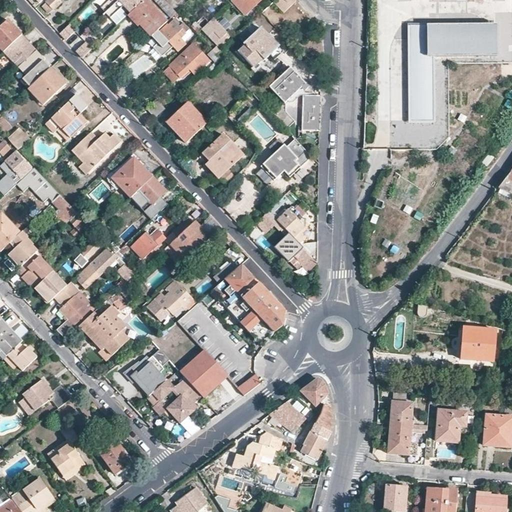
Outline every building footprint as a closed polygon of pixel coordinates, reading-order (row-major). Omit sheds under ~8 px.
[(109,0),(101,8),(106,13),(111,19),(124,7),(131,14),(131,13),(145,0),(109,0)] [(146,0),(145,0),(131,13),(153,36),(167,22),(146,0)] [(158,0),(174,16),(178,13),(177,12),(165,0),(158,0)] [(261,0),(238,0),(249,11),(261,0)] [(296,2),(294,0),(276,0),(274,2),(284,13),(296,2)] [(56,8),(49,1),(44,5),(51,12),(56,8)] [(213,18),(201,28),(214,43),(226,32),(213,18)] [(0,24),(0,49),(2,51),(20,34),(6,19),(0,24)] [(188,28),(184,24),(180,27),(174,20),(160,33),(164,37),(155,46),(165,56),(174,47),(177,50),(186,42),(180,37),(186,32),(185,31),(188,28)] [(67,39),(76,30),(70,24),(61,33),(67,39)] [(496,56),(495,25),(433,26),(434,56),(496,56)] [(434,56),(433,26),(408,26),(409,122),(434,122),(434,56)] [(246,41),(266,62),(267,61),(266,59),(280,47),(261,27),(246,41)] [(34,49),(20,34),(2,51),(1,52),(16,67),(23,60),(27,57),(34,49)] [(51,46),(45,40),(38,46),(44,53),(51,46)] [(256,70),(266,62),(246,41),(237,50),(256,70)] [(84,58),(93,49),(87,42),(77,51),(84,58)] [(210,63),(192,44),(172,62),(167,67),(168,68),(178,79),(179,80),(188,72),(194,78),(210,63)] [(215,61),(219,57),(218,55),(212,49),(208,53),(215,61)] [(60,57),(55,51),(46,60),(51,66),(60,57)] [(32,61),(27,57),(23,60),(24,61),(12,73),(18,79),(29,67),(28,65),(32,61)] [(109,77),(95,62),(91,65),(105,80),(109,77)] [(276,80),(291,66),(289,64),(274,78),(276,80)] [(57,72),(51,66),(28,87),(43,104),(63,84),(54,74),(57,72)] [(320,130),(321,94),(307,94),(307,90),(306,89),(309,86),(291,66),(276,80),(270,86),(285,102),(274,113),(288,128),(296,120),(296,121),(296,125),(303,126),(303,129),(320,130)] [(178,79),(168,68),(162,74),(172,85),(178,79)] [(66,81),(57,72),(54,74),(63,84),(66,81)] [(43,104),(28,87),(25,90),(40,106),(43,104)] [(76,94),(44,124),(52,133),(56,130),(59,127),(69,138),(87,121),(76,111),(72,115),(69,112),(74,108),(81,101),(76,94)] [(165,108),(156,99),(147,108),(155,117),(165,108)] [(187,142),(208,123),(188,101),(167,121),(187,142)] [(0,128),(4,133),(11,127),(0,115),(0,128)] [(7,137),(12,143),(23,133),(18,127),(7,137)] [(59,127),(56,130),(66,140),(69,138),(59,127)] [(91,132),(87,136),(93,142),(97,138),(91,132)] [(12,143),(18,149),(29,138),(23,133),(12,143)] [(87,136),(71,151),(82,162),(89,169),(120,141),(113,133),(108,137),(103,133),(97,138),(93,142),(87,136)] [(200,157),(220,177),(228,170),(244,155),(224,135),(200,157)] [(287,146),(285,144),(261,167),(274,180),(283,171),(289,179),(311,158),(294,140),(287,146)] [(0,158),(11,148),(5,141),(0,145),(0,158)] [(18,152),(6,162),(21,178),(32,168),(18,152)] [(111,177),(130,196),(137,190),(152,176),(141,164),(134,156),(111,177)] [(5,161),(0,165),(0,166),(16,184),(21,180),(22,179),(21,178),(6,162),(5,161)] [(89,169),(82,162),(78,166),(85,174),(89,169)] [(41,173),(36,168),(29,175),(34,181),(28,187),(43,203),(48,198),(52,203),(61,194),(44,176),(41,173)] [(220,177),(226,185),(235,177),(228,170),(220,177)] [(511,172),(510,174),(499,189),(511,195),(511,172)] [(165,190),(152,176),(137,190),(150,203),(142,212),(149,220),(166,204),(158,196),(165,190)] [(21,180),(16,184),(9,191),(5,195),(11,202),(27,187),(21,180)] [(61,194),(52,203),(58,209),(53,214),(65,226),(79,213),(69,203),(61,194)] [(282,199),(268,212),(271,215),(285,202),(282,199)] [(298,205),(294,209),(302,218),(306,214),(298,205)] [(294,209),(291,206),(276,220),(278,223),(294,240),(300,235),(300,232),(304,228),(305,221),(302,218),(294,209)] [(0,250),(19,232),(0,211),(0,250)] [(271,215),(268,212),(255,224),(265,235),(278,223),(276,220),(271,215)] [(79,213),(65,226),(75,237),(88,224),(79,213)] [(172,241),(192,222),(188,217),(167,236),(172,241)] [(210,237),(221,227),(211,217),(200,227),(210,237)] [(186,259),(210,237),(200,227),(195,222),(171,244),(186,259)] [(35,230),(29,224),(13,239),(17,243),(13,246),(6,252),(9,255),(3,261),(11,270),(17,265),(20,268),(39,250),(28,238),(35,230)] [(143,258),(165,237),(158,228),(150,235),(146,231),(131,245),(143,258)] [(234,242),(228,235),(224,239),(231,246),(234,242)] [(84,260),(100,245),(94,237),(78,253),(84,260)] [(315,263),(289,237),(283,243),(275,250),(281,256),(281,263),(290,262),(296,269),(306,261),(310,267),(315,263)] [(124,243),(115,251),(119,256),(129,247),(124,243)] [(307,253),(318,264),(319,244),(308,243),(307,253)] [(179,266),(186,259),(171,244),(164,250),(179,266)] [(42,247),(39,250),(20,268),(18,270),(34,287),(52,269),(53,269),(46,262),(41,257),(46,252),(42,247)] [(115,251),(112,249),(94,267),(101,273),(104,270),(115,259),(119,256),(115,251)] [(71,260),(79,268),(86,261),(84,260),(78,253),(71,260)] [(118,270),(127,280),(135,273),(119,256),(115,259),(122,266),(118,270)] [(51,258),(46,262),(53,269),(58,264),(51,258)] [(218,284),(238,267),(232,261),(213,278),(218,284)] [(261,284),(241,264),(238,267),(218,284),(213,289),(264,347),(268,341),(270,337),(274,332),(282,326),(286,311),(274,299),(261,284)] [(93,280),(101,273),(94,267),(79,281),(85,288),(93,280)] [(52,269),(34,287),(49,302),(53,298),(67,285),(52,269)] [(70,282),(67,285),(53,298),(61,307),(60,309),(72,321),(60,332),(66,338),(79,326),(96,309),(70,282)] [(161,322),(190,297),(177,282),(148,308),(161,322)] [(120,306),(126,301),(120,294),(114,299),(117,302),(120,306)] [(107,299),(96,309),(79,326),(100,350),(103,347),(111,356),(129,340),(121,332),(126,327),(116,316),(119,313),(107,299)] [(0,352),(5,357),(21,342),(0,320),(0,319),(0,352)] [(22,324),(14,331),(21,339),(29,332),(22,324)] [(492,365),(496,330),(464,327),(460,362),(492,365)] [(511,332),(503,330),(501,337),(511,340),(511,332)] [(5,357),(3,359),(13,369),(17,366),(22,371),(37,357),(32,352),(32,351),(28,348),(30,345),(24,339),(21,342),(5,357)] [(106,361),(111,356),(103,347),(100,350),(98,352),(106,361)] [(227,376),(204,349),(180,369),(185,376),(202,395),(203,397),(227,376)] [(158,371),(161,368),(151,357),(150,359),(147,356),(140,362),(139,361),(124,372),(147,398),(148,397),(167,380),(158,371)] [(255,374),(250,378),(237,387),(244,396),(262,383),(255,375),(255,374)] [(202,395),(185,376),(175,385),(169,378),(167,380),(148,397),(154,405),(152,406),(160,415),(164,411),(167,408),(171,413),(180,423),(196,409),(192,404),(202,395)] [(59,407),(70,400),(60,386),(52,392),(43,380),(21,395),(24,399),(34,412),(51,400),(57,409),(59,407)] [(316,404),(317,403),(327,393),(324,386),(323,383),(322,381),(321,380),(317,380),(313,382),(304,389),(301,391),(312,406),(316,404)] [(320,401),(327,395),(327,393),(317,403),(320,401)] [(313,424),(329,434),(331,422),(331,416),(329,403),(327,395),(320,401),(319,405),(318,415),(313,424)] [(28,417),(34,412),(24,399),(18,403),(28,417)] [(390,427),(411,428),(412,403),(392,401),(390,427)] [(287,402),(269,415),(293,433),(306,419),(287,402)] [(458,441),(460,425),(466,425),(467,413),(439,411),(436,440),(458,441)] [(511,446),(511,433),(511,416),(487,415),(484,444),(511,446)] [(68,439),(48,452),(63,473),(74,466),(76,467),(84,462),(70,442),(80,435),(71,423),(62,430),(68,439)] [(313,424),(302,444),(299,451),(316,460),(322,448),(324,443),(329,434),(313,424)] [(409,454),(411,428),(390,427),(388,452),(409,454)] [(245,456),(237,454),(232,467),(240,469),(242,467),(251,470),(252,468),(258,470),(258,472),(267,476),(267,478),(275,480),(278,466),(271,464),(276,451),(279,451),(282,440),(268,432),(263,435),(260,443),(255,442),(248,446),(245,456)] [(112,434),(97,445),(115,472),(131,461),(112,434)] [(67,479),(87,465),(84,462),(76,467),(74,466),(63,473),(67,479)] [(39,476),(12,495),(23,511),(34,511),(36,511),(44,505),(43,503),(53,496),(39,476)] [(275,487),(294,496),(298,488),(277,480),(275,487)] [(404,511),(406,485),(385,483),(383,509),(404,511)] [(454,511),(456,490),(427,487),(424,511),(454,511)] [(196,488),(175,502),(177,505),(170,510),(171,511),(195,511),(201,508),(196,501),(202,497),(196,488)] [(0,511),(23,511),(12,495),(0,503),(0,511)] [(55,498),(53,496),(43,503),(44,505),(55,498)] [(504,511),(505,499),(476,496),(475,511),(504,511)]
